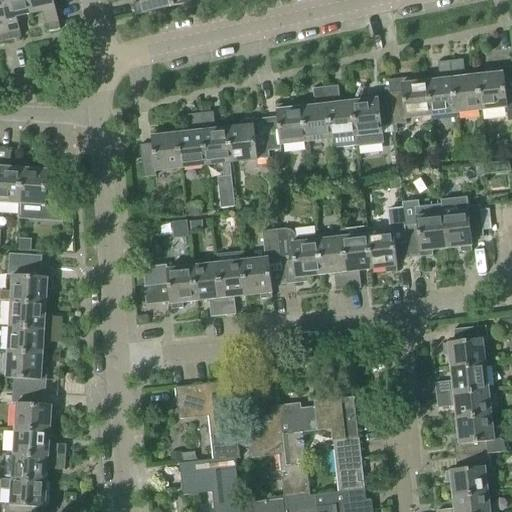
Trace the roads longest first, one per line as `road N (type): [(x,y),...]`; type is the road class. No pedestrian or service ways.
road 1 (residential): [(406,511),(395,322),(112,362)]
road 2 (residential): [(114,61),(385,0)]
road 3 (residential): [(97,117),(112,362)]
road 4 (residential): [(112,362),(124,511)]
